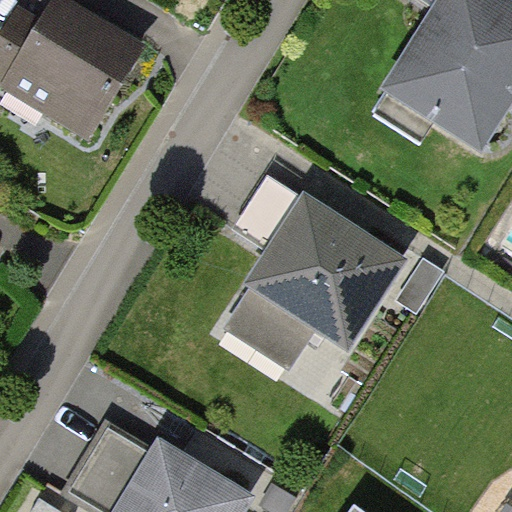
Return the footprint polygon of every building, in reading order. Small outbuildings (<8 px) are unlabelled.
[(481,147),(511,98),(511,0),(417,0),(441,14),(392,91),(481,147)] [(0,80),(89,134),(137,54),(60,8),(47,28),(21,12),(0,46),(0,80)] [(348,346),(399,265),(271,184),(241,233),(275,254),(244,303),(310,345),(320,329),(348,346)] [(239,511),(245,504),(165,455),(162,460),(109,428),(67,496),(93,511),(239,511)] [(59,511),(41,500),(33,511),(59,511)]
